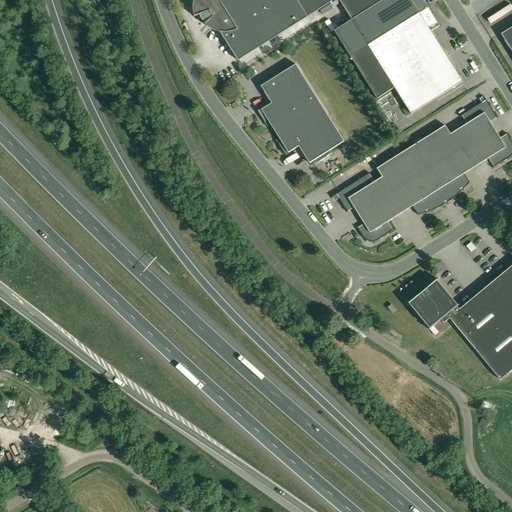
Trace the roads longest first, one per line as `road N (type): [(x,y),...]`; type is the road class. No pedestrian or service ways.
road 1 (motorway): [(438,511),(227,310),(164,233),(107,142),(47,0)]
road 2 (motorway): [(412,511),(181,312),(0,131)]
road 3 (motorway): [(0,187),(351,511)]
road 4 (motorway): [(0,291),(307,511)]
road 5 (unclassified): [(363,274),(338,259),(234,132),(184,55),(161,0)]
road 6 (unclassified): [(511,506),(478,479),(456,395),(353,325),(347,303),(363,274)]
road 7 (unclassified): [(195,511),(105,456),(2,511)]
road 8 (unclassified): [(363,274),(396,270),(511,199)]
